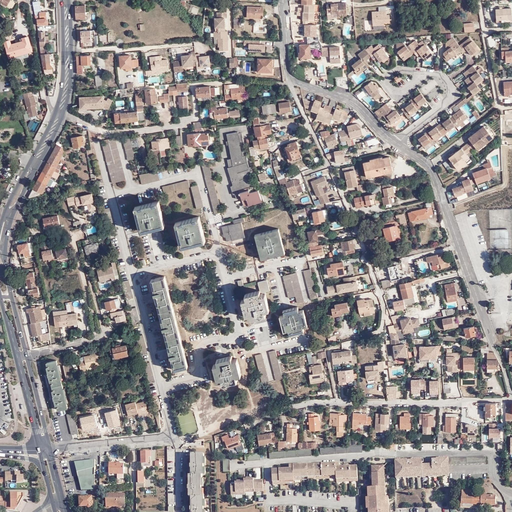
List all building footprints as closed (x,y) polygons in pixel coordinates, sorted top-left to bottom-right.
[(32,0),(35,10),(41,9),(39,0),(32,0)] [(346,3),(327,4),(328,19),(339,18),(339,16),(341,16),(347,15),(346,3)] [(314,4),(311,4),(304,4),(304,7),(301,7),(298,7),(298,11),(297,11),(297,15),(303,15),(303,20),(313,20),(314,4)] [(85,19),(85,6),(75,6),(76,19),(85,19)] [(263,7),(246,7),(246,18),(261,18),(261,15),(263,15),(263,7)] [(496,20),(505,19),(511,19),(511,8),(503,9),(503,7),(495,7),(496,20)] [(38,25),(49,24),(49,23),(48,19),(47,18),(46,11),(40,12),(40,18),(37,19),(38,25)] [(387,19),(389,19),(389,15),(386,15),(386,11),(372,12),(372,25),(378,25),(378,22),(383,22),(387,22),(387,19)] [(217,39),(217,44),(217,47),(218,47),(218,51),(226,51),(227,40),(226,39),(226,38),(226,37),(226,32),(224,31),(223,20),(222,20),(223,18),(226,18),(226,12),(216,12),(216,18),(214,18),(214,32),(213,31),(213,39),(217,39)] [(464,25),(464,34),(474,33),(473,24),(464,25)] [(90,30),(82,31),(80,31),(80,28),(77,28),(77,42),(91,41),(90,30)] [(322,48),(321,45),(318,39),(318,36),(306,36),(306,45),(300,45),(300,52),(298,52),(298,58),(300,58),(310,58),(310,49),(318,49),(320,51),(322,51),(322,48)] [(13,56),(27,52),(32,50),(28,37),(23,38),(23,41),(10,45),(9,41),(4,42),(8,57),(13,56)] [(444,42),(445,48),(454,40),(452,38),(452,37),(444,42)] [(468,37),(458,45),(462,50),(465,48),(466,50),(470,54),(471,53),(475,50),(472,46),(474,44),(468,37)] [(259,44),(259,41),(243,40),(243,45),(248,45),(248,51),(264,52),(264,45),(259,44)] [(421,40),(411,49),(413,52),(415,54),(418,51),(419,53),(423,57),(424,56),(428,53),(425,50),(428,48),(421,40)] [(445,48),(446,50),(456,42),(454,40),(445,48)] [(413,52),(411,49),(407,45),(405,47),(401,42),(394,44),(396,49),(398,47),(400,47),(401,48),(396,51),(397,54),(400,57),(403,55),(406,58),(413,52)] [(462,50),(458,45),(456,42),(446,50),(444,52),(443,55),(446,58),(449,56),(450,57),(458,51),(463,51),(462,50)] [(370,46),(365,50),(370,56),(371,58),(374,56),(376,58),(379,62),(381,61),(385,58),(382,54),(384,53),(378,44),(373,48),(370,46)] [(339,47),(323,48),(324,56),(329,56),(330,63),(340,63),(339,47)] [(370,56),(365,50),(364,49),(357,55),(360,58),(351,65),(354,70),(355,70),(358,68),(361,72),(368,66),(364,60),(370,56)] [(511,50),(501,51),(501,57),(505,57),(505,62),(511,61),(511,50)] [(172,61),(173,72),(183,71),(182,66),(186,65),(186,67),(195,66),(196,69),(205,68),(205,66),(210,66),(208,55),(204,56),(199,57),(199,55),(199,54),(194,55),(194,52),(190,52),(190,53),(190,55),(185,55),(180,56),(181,60),(172,61)] [(53,53),(49,53),(41,54),(44,69),(52,68),(52,65),(50,64),(50,61),(54,61),(53,53)] [(90,55),(76,56),(77,74),(83,74),(82,65),(91,65),(90,55)] [(131,67),(130,59),(130,55),(119,56),(120,68),(131,67)] [(155,72),(160,71),(167,71),(166,60),(160,60),(160,55),(149,57),(150,62),(154,61),(154,64),(150,65),(150,70),(155,70),(155,72)] [(271,68),(272,59),(258,59),(257,72),(271,72),(271,68)] [(472,74),(469,76),(475,83),(482,78),(479,75),(483,72),(479,67),(475,70),(471,65),(466,69),(469,72),(469,71),(471,70),(473,73),(472,74)] [(469,75),(463,80),(466,83),(466,82),(468,81),(470,84),(466,87),(471,94),(466,99),(467,101),(473,96),(472,95),(479,89),(476,84),(475,83),(469,76),(469,75)] [(511,81),(502,81),(502,94),(508,94),(508,92),(511,91),(511,81)] [(379,93),(371,82),(364,86),(370,94),(371,93),(373,97),(379,93)] [(177,84),(178,87),(178,92),(188,91),(187,83),(186,83),(182,83),(177,84)] [(244,92),(246,91),(245,83),(240,84),(240,88),(231,89),(232,95),(228,96),(228,101),(230,101),(230,100),(239,99),(239,100),(245,100),(244,94),(244,92)] [(210,95),(210,88),(210,87),(197,88),(197,93),(202,93),(203,96),(203,97),(210,97),(210,95)] [(147,103),(157,102),(156,88),(145,89),(145,90),(145,93),(146,99),(147,103)] [(481,91),(479,89),(472,95),(473,96),(474,97),(481,91)] [(32,92),(23,94),(28,111),(30,118),(38,115),(35,107),(35,105),(36,105),(34,97),(33,97),(32,92)] [(164,102),(168,101),(170,101),(169,96),(169,93),(164,94),(165,96),(163,97),(160,97),(161,102),(164,102)] [(410,100),(412,102),(416,109),(420,106),(420,105),(426,100),(420,93),(410,100)] [(178,95),(179,107),(188,106),(188,94),(178,95)] [(80,97),(81,108),(104,107),(109,109),(113,100),(108,98),(107,101),(103,99),(103,96),(80,97)] [(464,96),(454,103),(455,105),(458,108),(467,101),(466,99),(465,97),(464,96)] [(289,102),(278,103),(280,113),(291,111),(289,102)] [(314,103),(308,105),(307,108),(311,109),(311,110),(318,113),(316,119),(330,124),(332,118),(343,122),(348,117),(346,115),(342,114),(342,113),(343,111),(336,108),(334,112),(334,114),(330,113),(331,110),(332,107),(325,105),(324,108),(323,110),(319,109),(320,107),(321,103),(316,102),(314,103)] [(417,109),(416,109),(412,102),(402,110),(408,118),(411,115),(410,115),(417,109)] [(379,117),(382,115),(383,115),(389,123),(397,118),(398,119),(400,116),(396,111),(396,110),(395,110),(394,110),(393,111),(386,103),(378,109),(375,111),(379,117)] [(273,104),(260,106),(262,115),(275,113),(273,104)] [(215,112),(216,119),(228,118),(230,118),(240,117),(239,111),(229,112),(229,113),(228,113),(227,108),(217,109),(217,107),(211,107),(212,112),(215,112)] [(453,118),(450,120),(454,125),(455,126),(458,124),(466,118),(459,109),(451,116),(453,118)] [(138,110),(129,111),(130,121),(144,119),(143,110),(138,110)] [(121,122),(130,121),(129,111),(120,112),(121,122)] [(259,135),(260,139),(265,138),(264,134),(272,133),(271,125),(268,125),(261,126),(261,124),(260,118),(255,119),(257,135),(259,135)] [(448,131),(454,125),(450,120),(448,118),(442,122),(442,121),(438,124),(445,133),(448,131)] [(468,120),(466,118),(458,124),(460,127),(468,120)] [(40,124),(31,119),(30,123),(33,125),(30,130),(35,132),(40,124)] [(339,132),(341,142),(347,140),(348,145),(352,144),(351,139),(363,136),(361,128),(357,129),(355,124),(347,126),(348,130),(339,132)] [(428,132),(434,139),(436,142),(439,140),(438,139),(445,133),(438,124),(428,132)] [(471,141),(467,145),(472,151),(484,141),(486,144),(493,138),(484,126),(469,139),(471,141)] [(240,138),(239,134),(238,131),(227,134),(231,158),(233,166),(229,167),(228,168),(233,185),(232,185),(236,198),(241,197),(242,199),(244,198),(246,204),(263,198),(260,189),(256,190),(247,161),(243,138),(240,138)] [(428,132),(418,140),(423,146),(425,144),(430,141),(431,142),(430,143),(432,146),(436,142),(434,139),(428,132)] [(195,146),(205,145),(205,140),(208,140),(208,133),(201,134),(200,133),(188,134),(189,145),(195,144),(195,146)] [(338,143),(335,134),(325,138),(329,147),(338,143)] [(82,136),(71,138),(73,148),(79,147),(79,145),(84,144),(82,136)] [(169,147),(168,137),(157,139),(158,141),(153,141),(154,149),(169,147)] [(271,137),(265,138),(260,139),(261,148),(272,146),(271,137)] [(56,145),(51,154),(60,159),(64,153),(60,139),(58,138),(55,144),(56,145)] [(116,138),(103,141),(113,184),(127,180),(116,138)] [(130,161),(133,160),(131,138),(124,140),(130,161)] [(261,148),(260,139),(253,140),(252,140),(253,144),(249,145),(251,153),(252,153),(255,153),(255,150),(261,148)] [(297,143),(296,140),(287,144),(288,146),(286,148),(290,160),(301,156),(297,145),(296,144),(297,143)] [(472,151),(467,145),(450,159),(460,171),(464,167),(462,164),(469,158),(467,155),(472,151)] [(345,162),(348,161),(348,157),(343,157),(343,150),(333,152),(326,154),(328,158),(335,157),(335,159),(336,159),(340,158),(341,162),(345,162)] [(51,154),(47,163),(55,168),(58,164),(60,159),(51,154)] [(387,171),(387,172),(392,171),(389,157),(383,158),(382,157),(370,160),(370,161),(363,163),(367,177),(372,176),(372,174),(387,171)] [(209,162),(202,163),(215,213),(222,212),(209,162)] [(488,169),(494,167),(492,162),(484,165),(486,169),(474,174),(478,184),(492,179),(491,177),(488,169)] [(55,168),(47,163),(42,171),(51,176),(54,172),(58,174),(60,171),(59,170),(55,168)] [(280,165),(278,166),(273,168),(276,177),(276,178),(280,176),(278,173),(282,171),(280,165)] [(364,189),(363,184),(358,185),(354,169),(349,171),(348,167),(342,168),(343,172),(345,172),(348,187),(357,186),(358,191),(364,189)] [(496,172),(494,167),(488,169),(491,177),(497,175),(496,172)] [(42,171),(38,180),(46,185),(50,187),(53,181),(50,179),(51,176),(42,171)] [(159,171),(141,174),(143,184),(162,180),(159,171)] [(96,182),(94,174),(90,174),(91,180),(86,181),(86,184),(95,183),(96,182)] [(318,196),(321,204),(330,202),(326,193),(325,193),(322,186),(328,184),(324,176),(311,181),(317,196),(318,196)] [(284,178),(277,180),(279,185),(284,183),(288,196),(302,191),(298,179),(292,181),(292,180),(285,182),(284,178)] [(468,197),(466,192),(473,189),(469,178),(462,181),(464,184),(452,189),(455,196),(457,196),(459,200),(468,197)] [(42,193),(46,185),(38,180),(29,197),(38,195),(40,192),(42,193)] [(165,194),(191,187),(190,180),(163,187),(165,194)] [(385,196),(390,195),(394,194),(391,184),(385,186),(382,186),(385,196)] [(191,186),(191,187),(197,209),(204,207),(198,185),(191,186)] [(74,196),(66,198),(68,206),(76,204),(77,206),(87,203),(89,211),(96,209),(92,193),(75,197),(74,196)] [(374,193),(372,193),(353,198),(355,207),(355,206),(356,208),(363,207),(362,205),(371,203),(371,205),(376,203),(374,193)] [(391,197),(390,195),(385,196),(381,197),(383,205),(392,203),(391,197)] [(264,201),(263,198),(246,204),(244,198),(242,199),(244,207),(264,201)] [(165,225),(159,201),(135,207),(141,231),(153,228),(165,225)] [(430,202),(427,202),(428,208),(412,211),(407,212),(410,221),(414,220),(430,217),(429,215),(433,214),(430,202)] [(113,222),(110,207),(103,209),(107,224),(113,222)] [(305,213),(304,209),(292,211),(294,220),(299,219),(298,215),(305,213)] [(315,224),(319,223),(319,221),(325,220),(323,210),(312,213),(315,224)] [(404,213),(395,215),(396,218),(398,218),(400,223),(401,223),(402,226),(407,225),(404,213)] [(58,215),(43,219),(46,228),(60,225),(58,215)] [(200,216),(176,223),(182,247),(195,244),(206,241),(200,216)] [(234,224),(222,227),(225,238),(226,238),(227,242),(233,240),(233,241),(245,238),(242,222),(245,221),(244,217),(233,220),(234,224)] [(396,225),(383,228),(386,241),(399,237),(396,225)] [(280,229),(256,235),(263,260),(274,256),(287,253),(280,229)] [(308,248),(309,247),(317,245),(317,241),(318,240),(317,235),(323,234),(322,229),(307,232),(309,242),(307,243),(308,248)] [(345,251),(346,254),(354,252),(354,248),(356,248),(355,242),(353,243),(353,240),(341,242),(342,249),(344,249),(345,251)] [(97,242),(85,246),(87,253),(86,253),(87,256),(101,253),(100,249),(99,249),(97,242)] [(23,253),(29,252),(27,243),(17,245),(19,254),(23,253)] [(67,256),(65,248),(55,250),(56,252),(52,253),(51,249),(49,249),(47,245),(45,245),(41,246),(42,251),(41,251),(43,260),(48,259),(48,261),(58,259),(58,260),(59,260),(61,259),(64,259),(66,258),(67,258),(67,257),(67,256)] [(323,253),(322,245),(317,245),(309,247),(311,256),(323,253)] [(434,257),(434,255),(426,257),(427,262),(430,262),(432,261),(433,265),(434,265),(435,269),(447,266),(446,262),(447,262),(445,254),(437,256),(434,257)] [(375,256),(369,258),(372,265),(378,262),(375,256)] [(328,275),(337,273),(337,271),(336,271),(343,270),(344,270),(342,261),(330,264),(331,267),(327,267),(328,275)] [(399,275),(396,265),(388,266),(391,283),(397,282),(396,278),(399,278),(403,278),(402,274),(399,275)] [(97,270),(100,281),(105,279),(111,278),(112,279),(116,278),(113,266),(97,270)] [(318,297),(310,269),(304,270),(311,299),(318,297)] [(28,288),(26,288),(23,289),(23,292),(27,292),(29,291),(30,294),(34,293),(34,296),(38,295),(38,296),(40,296),(38,282),(36,283),(34,272),(31,272),(32,274),(26,275),(28,285),(28,288)] [(297,272),(290,274),(296,296),(298,302),(304,301),(297,272)] [(296,296),(290,274),(283,275),(289,298),(296,296)] [(165,275),(151,279),(155,296),(162,322),(169,351),(174,369),(187,366),(165,275)] [(328,283),(329,292),(359,288),(357,275),(346,276),(346,281),(328,283)] [(419,278),(418,279),(399,283),(404,304),(414,302),(410,285),(420,282),(419,278)] [(247,298),(243,299),(247,315),(251,314),(252,318),(260,316),(267,314),(266,310),(270,309),(266,293),(271,291),(268,279),(259,282),(261,290),(246,294),(247,298)] [(129,280),(123,282),(127,300),(134,298),(129,280)] [(450,287),(450,283),(443,284),(445,292),(446,298),(447,302),(457,300),(454,286),(450,287)] [(394,294),(398,294),(397,288),(386,289),(388,301),(394,300),(394,294)] [(364,301),(364,300),(363,298),(356,300),(358,311),(362,311),(363,311),(363,313),(368,312),(369,312),(369,313),(374,312),(372,298),(366,299),(367,301),(364,302),(364,301)] [(113,317),(114,317),(114,319),(115,322),(125,320),(122,309),(118,310),(117,307),(116,307),(114,299),(104,301),(106,309),(109,309),(109,313),(112,312),(113,317)] [(335,307),(331,308),(333,316),(341,314),(341,312),(348,311),(346,302),(335,304),(335,307)] [(48,340),(47,334),(42,334),(40,322),(43,321),(42,317),(46,316),(45,309),(41,310),(40,306),(27,308),(28,312),(29,312),(31,323),(30,323),(33,337),(38,336),(39,342),(48,340)] [(136,306),(129,308),(134,326),(141,325),(136,306)] [(298,306),(283,310),(284,314),(279,316),(284,331),(288,330),(289,334),(296,333),(304,331),(303,326),(307,325),(303,309),(299,310),(298,306)] [(55,326),(60,326),(59,315),(67,314),(67,310),(53,312),(55,326)] [(77,313),(67,314),(68,325),(78,324),(77,313)] [(68,325),(67,314),(59,315),(60,326),(68,325)] [(454,322),(453,316),(442,318),(444,328),(457,326),(456,322),(454,322)] [(400,322),(393,323),(395,330),(402,329),(403,333),(409,331),(408,328),(411,327),(417,326),(418,325),(416,318),(410,319),(407,320),(406,318),(400,319),(400,322)] [(475,334),(473,326),(463,328),(465,336),(475,334)] [(143,334),(136,335),(141,354),(147,352),(143,334)] [(330,344),(337,342),(334,336),(328,337),(330,344)] [(407,358),(410,357),(409,347),(406,347),(406,343),(400,344),(400,339),(391,338),(393,353),(395,353),(395,356),(407,355),(407,358)] [(232,343),(215,348),(217,356),(220,355),(219,352),(234,348),(232,343)] [(438,356),(437,343),(414,344),(414,357),(438,356)] [(120,345),(116,347),(112,347),(113,353),(115,360),(129,357),(125,344),(120,345)] [(488,346),(481,344),(481,345),(481,350),(481,352),(488,351),(487,364),(485,364),(485,371),(495,371),(495,367),(499,367),(499,361),(493,351),(488,351),(488,347),(488,346)] [(511,347),(503,347),(503,350),(505,350),(505,351),(509,351),(509,362),(511,362),(511,347)] [(281,372),(279,362),(275,349),(268,350),(275,379),(283,377),(281,372)] [(356,362),(356,355),(351,355),(350,350),(341,351),(341,350),(334,350),(334,352),(331,352),(333,363),(342,362),(341,360),(351,359),(351,363),(356,362)] [(97,352),(92,353),(93,355),(91,355),(84,357),(85,361),(79,362),(81,372),(87,370),(86,367),(93,366),(99,364),(100,366),(102,365),(100,359),(98,359),(97,352)] [(268,381),(261,352),(254,354),(261,383),(268,381)] [(460,352),(446,353),(447,365),(448,365),(448,372),(457,372),(457,364),(455,365),(455,359),(460,359),(460,370),(464,370),(475,370),(474,356),(460,357),(460,352)] [(232,358),(231,354),(224,356),(216,358),(217,362),(213,363),(217,379),(221,378),(222,383),(238,379),(237,374),(241,373),(237,357),(232,358)] [(67,408),(56,361),(46,363),(49,373),(46,374),(47,378),(50,377),(54,397),(52,397),(53,401),(55,400),(58,410),(67,408)] [(150,361),(143,362),(147,381),(154,379),(150,361)] [(367,366),(368,378),(374,378),(375,380),(380,380),(379,371),(382,371),(381,361),(377,362),(377,364),(367,366)] [(312,372),(313,373),(322,372),(321,364),(312,366),(312,367),(312,372)] [(67,365),(62,366),(66,380),(71,379),(67,365)] [(343,381),(345,381),(349,381),(349,379),(353,379),(352,370),(337,372),(339,384),(343,384),(343,381)] [(322,372),(313,373),(313,374),(308,374),(309,381),(323,379),(322,372)] [(411,377),(412,391),(421,391),(421,377),(411,377)] [(439,396),(439,378),(425,378),(425,390),(430,390),(430,396),(439,396)] [(451,382),(452,397),(461,396),(459,382),(451,382)] [(129,389),(131,394),(140,389),(138,385),(129,389)] [(390,385),(385,386),(386,394),(386,398),(395,398),(395,390),(390,389),(390,385)] [(138,412),(147,410),(145,400),(135,402),(135,400),(125,403),(127,413),(137,411),(138,412)] [(495,402),(485,402),(485,419),(495,419),(495,402)] [(483,419),(483,411),(478,411),(478,405),(473,405),(473,413),(479,413),(479,416),(477,416),(477,419),(483,419)] [(342,430),(343,421),(343,414),(338,414),(338,413),(329,412),(329,422),(328,421),(328,425),(336,425),(336,430),(336,435),(342,436),(342,430)] [(71,434),(79,433),(74,413),(67,414),(71,434)] [(309,421),(309,423),(310,430),(320,429),(319,420),(318,420),(318,416),(313,416),(313,413),(308,413),(309,421)] [(369,413),(353,413),(352,427),(359,428),(359,424),(360,424),(361,423),(366,423),(366,418),(369,418),(369,413)] [(389,413),(375,413),(375,430),(385,431),(385,422),(388,423),(389,413)] [(399,424),(395,424),(395,430),(399,431),(399,428),(410,429),(410,423),(411,423),(411,420),(409,420),(409,413),(403,413),(403,416),(399,416),(399,424)] [(419,419),(418,419),(418,424),(422,424),(422,425),(433,426),(433,415),(426,414),(426,413),(419,413),(419,419)] [(449,416),(445,416),(445,425),(442,424),(442,431),(456,431),(456,416),(455,416),(455,413),(450,413),(449,416)] [(502,435),(502,425),(497,425),(497,422),(490,422),(490,435),(502,435)] [(294,423),(287,423),(286,440),(297,440),(297,432),(296,432),(296,427),(295,427),(294,423)] [(273,430),(257,433),(259,444),(268,442),(268,441),(271,440),(270,436),(274,436),(273,430)] [(472,442),(483,442),(483,430),(476,430),(476,433),(473,433),(473,437),(472,437),(472,442)] [(228,434),(221,437),(223,441),(224,440),(228,450),(241,445),(239,439),(240,439),(238,434),(229,438),(228,434)] [(325,446),(319,447),(320,454),(362,451),(362,443),(355,444),(348,444),(325,446)] [(281,450),(278,450),(268,451),(269,458),(310,454),(309,448),(302,448),(298,449),(281,450)] [(151,451),(141,451),(141,466),(151,466),(151,451)] [(191,511),(203,511),(204,511),(204,509),(203,502),(203,497),(202,497),(201,497),(201,491),(201,487),(201,480),(201,476),(204,476),(204,469),(204,466),(204,458),(204,455),(191,455),(191,465),(188,465),(189,469),(190,469),(191,469),(191,476),(189,476),(189,487),(186,487),(186,491),(188,491),(189,491),(189,498),(191,498),(191,508),(189,508),(189,511),(190,511),(191,511)] [(448,472),(448,465),(486,463),(486,462),(485,456),(449,458),(449,460),(445,460),(445,458),(442,458),(443,475),(446,475),(446,472),(447,472),(448,472)] [(398,462),(398,474),(400,474),(401,474),(401,477),(404,476),(404,475),(408,475),(408,474),(412,474),(413,474),(417,474),(418,474),(418,476),(420,476),(421,476),(420,473),(423,473),(424,473),(425,473),(426,473),(426,475),(429,476),(429,474),(433,473),(437,473),(438,473),(442,473),(442,475),(443,475),(442,458),(437,458),(437,459),(433,459),(433,464),(423,464),(423,462),(420,462),(420,459),(419,459),(400,459),(400,462),(400,463),(398,462)] [(118,464),(118,463),(109,463),(109,474),(117,475),(117,477),(123,478),(123,465),(120,465),(118,465),(118,464)] [(293,465),(289,465),(289,468),(271,469),(271,482),(279,481),(286,481),(293,481),(293,480),(293,477),(301,477),(308,477),(314,477),(321,476),(329,476),(336,476),(336,478),(336,479),(343,479),(350,479),(356,479),(357,479),(356,466),(339,466),(339,463),(293,465)] [(385,465),(384,465),(384,466),(373,466),(373,473),(373,480),(373,487),(386,487),(385,465)] [(4,472),(4,474),(4,480),(16,480),(15,475),(14,475),(14,472),(4,472)] [(19,472),(14,472),(14,475),(15,475),(16,480),(16,483),(22,483),(22,475),(19,475),(19,472)] [(236,484),(233,484),(233,492),(236,492),(245,491),(245,489),(254,489),(263,488),(263,480),(257,480),(254,480),(254,478),(252,478),(245,479),(245,481),(237,481),(236,481),(236,484)] [(386,496),(386,487),(373,487),(371,487),(371,497),(370,497),(370,508),(370,511),(389,511),(389,504),(388,504),(386,504),(386,496)] [(471,504),(472,504),(480,504),(481,504),(495,505),(496,496),(481,495),(474,495),(474,490),(462,489),(461,503),(462,503),(471,504)] [(4,501),(5,509),(10,509),(11,508),(14,508),(16,508),(22,498),(22,493),(9,493),(9,501),(4,501)] [(124,495),(106,495),(106,508),(124,508),(124,495)] [(91,506),(90,497),(81,497),(78,498),(79,507),(91,506)]
